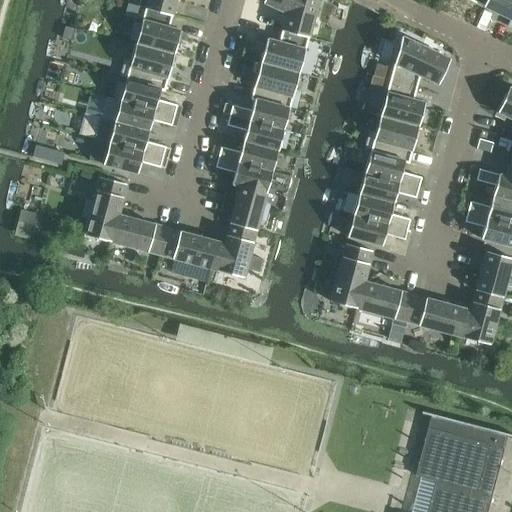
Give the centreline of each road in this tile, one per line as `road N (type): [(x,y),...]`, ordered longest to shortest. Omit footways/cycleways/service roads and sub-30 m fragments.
road 1 (residential): [(482,42),(423,263)]
road 2 (residential): [(230,0),(180,190)]
